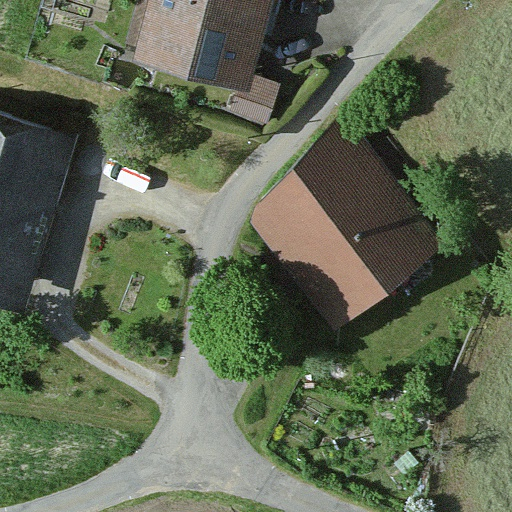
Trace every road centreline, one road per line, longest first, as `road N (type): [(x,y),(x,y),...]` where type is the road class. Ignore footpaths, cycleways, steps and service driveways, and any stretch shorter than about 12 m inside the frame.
road 1 (residential): [(422,0),(276,152),(230,213),(204,313),(184,456)]
road 2 (residential): [(184,456),(335,511)]
road 3 (residential): [(184,456),(41,511)]
